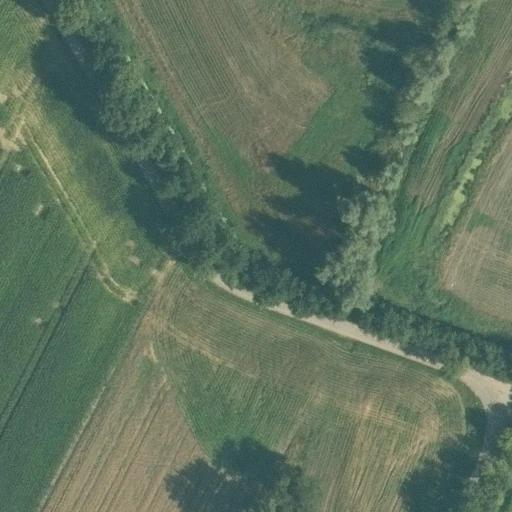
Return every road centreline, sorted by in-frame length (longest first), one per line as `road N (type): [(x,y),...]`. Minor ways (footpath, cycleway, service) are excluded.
road 1 (unclassified): [(50,0),(201,259),(224,279),(511,389)]
road 2 (unclassified): [(511,394),(462,511)]
